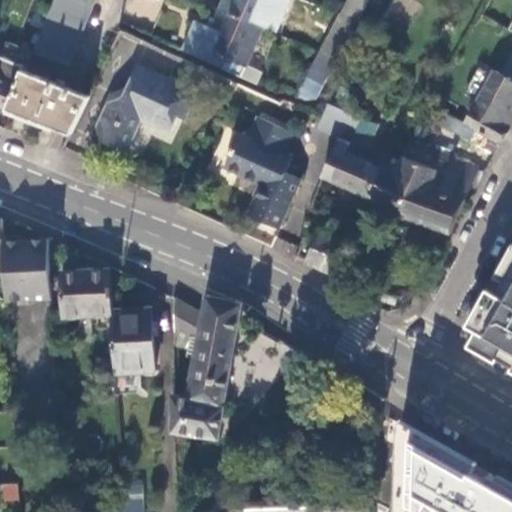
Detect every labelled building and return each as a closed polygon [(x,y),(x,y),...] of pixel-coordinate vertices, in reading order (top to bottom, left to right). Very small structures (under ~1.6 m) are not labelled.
[(93,0),(53,0),(33,54),(68,66),(93,0)] [(264,21),(273,0),(223,0),(219,10),(261,29),(264,21)] [(287,0),(273,0),(264,21),(277,26),(287,0)] [(357,21),(367,0),(346,0),(340,14),(357,21)] [(204,51),(200,59),(240,77),(244,69),(261,29),(219,10),(214,23),(216,24),(204,51)] [(326,54),(337,59),(357,21),(340,14),(321,52),(326,54)] [(315,100),(318,95),(337,59),(326,54),(321,52),(320,52),(297,96),(306,100),(315,100)] [(0,105),(7,108),(22,70),(23,67),(0,58),(0,105)] [(137,64),(124,95),(118,107),(108,102),(97,126),(102,139),(118,146),(130,143),(141,119),(169,131),(177,114),(185,117),(192,99),(176,92),(180,83),(137,64)] [(55,128),(69,89),(60,85),(26,72),(22,70),(7,108),(48,125),(55,128)] [(501,143),(511,123),(511,79),(496,71),(466,124),(501,143)] [(69,133),(86,96),(78,92),(69,89),(55,128),(61,130),(69,133)] [(118,107),(124,95),(112,91),(108,102),(118,107)] [(89,97),(86,96),(69,133),(71,134),(89,97)] [(361,119),(328,105),(323,114),(317,129),(339,141),(349,145),(361,119)] [(249,214),(277,227),(298,177),(282,170),(289,154),(281,151),(290,131),(257,115),(248,135),(241,133),(226,165),(261,181),(255,194),(257,195),(249,214)] [(360,159),(346,153),(336,149),(325,176),(373,197),(383,166),(390,149),(368,140),(360,159)] [(346,153),(349,145),(339,141),(336,149),(346,153)] [(424,148),(410,141),(400,158),(395,171),(383,166),(373,197),(372,199),(399,212),(449,235),(477,170),(450,158),(444,174),(418,162),(424,148)] [(450,158),(424,148),(418,162),(444,174),(450,158)] [(351,247),(362,224),(351,219),(340,242),(351,247)] [(338,277),(351,247),(340,242),(318,232),(305,261),(338,277)] [(9,300),(53,298),(50,239),(6,241),(7,259),(7,269),(9,300)] [(511,240),(467,320),(476,326),(468,341),(511,365),(511,240)] [(65,318),(115,316),(115,311),(112,266),(89,254),(89,269),(63,271),(65,318)] [(176,394),(176,430),(220,438),(230,378),(237,336),(243,302),(209,294),(204,313),(191,310),(191,303),(174,296),(175,346),(188,350),(193,340),(193,336),(200,338),(189,396),(176,394)] [(115,316),(116,343),(117,373),(117,374),(122,374),(156,373),(155,372),(154,323),(154,310),(115,311),(115,316)] [(237,336),(230,378),(243,380),(245,369),(253,371),(258,343),(250,341),(250,338),(237,336)] [(60,417),(59,389),(41,390),(43,418),(60,417)] [(0,483),(6,483),(19,483),(20,483),(17,427),(17,419),(0,419),(0,483)] [(402,421),(399,443),(405,444),(414,428),(402,421)] [(474,471),(478,464),(441,444),(414,428),(405,444),(399,443),(396,511),(511,511),(511,484),(491,472),(487,478),(474,471)] [(6,500),(21,499),(20,483),(19,483),(6,483),(6,500)] [(242,510),(242,511),(313,511),(312,501),(242,510)]
